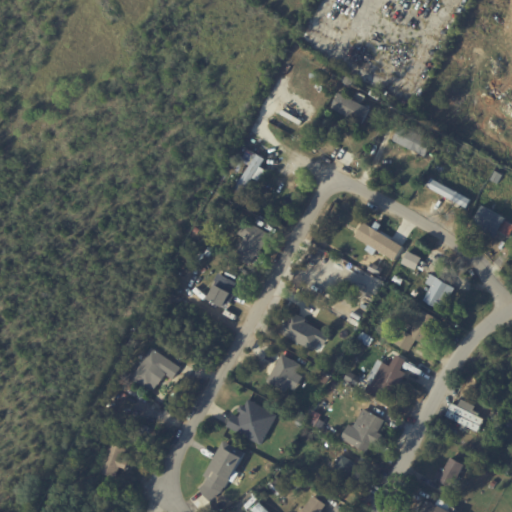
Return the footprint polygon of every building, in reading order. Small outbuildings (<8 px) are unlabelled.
[(354,100),(373,110),(365,125),(333,109),(341,93),(354,100)] [(434,141),(435,142),(427,158),(395,142),(403,126),(434,141)] [(254,162),(251,166),(249,164),(243,174),(238,171),(251,150),(258,154),(254,162)] [(268,171),(260,183),(254,179),(243,196),(235,191),(259,155),(266,160),(262,167),(268,171)] [(446,203),(442,200),(448,188),(468,199),(461,211),(446,203)] [(505,218),(481,205),(470,225),(495,238),(505,218)] [(256,259),(252,265),(237,257),(246,239),(239,235),(247,221),(270,234),(256,259)] [(392,240),(384,254),(356,237),(365,223),(393,240),(392,240)] [(189,252),(194,242),(201,245),(197,256),(189,252)] [(425,261),(419,272),(405,265),(411,252),(425,260),(425,261)] [(384,270),(390,272),(387,278),(381,276),(384,270)] [(236,282),(238,283),(233,294),(237,296),(230,311),(210,300),(222,275),(236,282)] [(457,289),(445,312),(425,301),(433,287),(428,284),(433,275),(457,289)] [(397,276),(405,280),(401,289),(392,285),(397,276)] [(439,319),(425,345),(418,341),(413,351),(405,347),(424,311),(439,319)] [(314,350),(318,342),(324,345),(330,333),(290,314),(280,334),(314,350)] [(181,368),(182,369),(174,380),(168,375),(161,386),(159,385),(156,391),(153,389),(151,392),(133,380),(144,364),(142,363),(146,358),(147,359),(154,349),(181,368)] [(301,364),(281,354),(267,382),(286,392),(301,364)] [(407,363),(403,372),(408,375),(399,394),(393,391),(388,403),(365,392),(380,361),(393,367),(398,357),(408,361),(407,363)] [(351,372),(363,379),(359,387),(346,380),(351,372)] [(336,381),(341,384),(337,390),(332,387),(336,381)] [(227,427),(262,444),(277,414),(246,398),(237,415),(234,413),(227,427)] [(485,418),(486,419),(483,425),(451,409),(454,402),(485,418)] [(385,421),(386,422),(369,453),(355,445),(364,430),(356,426),(365,410),(385,421)] [(481,426),(482,426),(479,432),(447,417),(450,410),(481,426)] [(212,500),(202,488),(207,484),(210,478),(206,476),(224,441),(246,453),(228,488),(227,487),(224,492),(213,501),(212,500)] [(127,467),(126,470),(121,469),(117,479),(100,472),(112,445),(126,451),(122,460),(129,463),(127,467)] [(357,462),(359,463),(347,484),(331,476),(343,454),(357,462)] [(451,487),(440,481),(451,460),(465,468),(454,488),(451,487)] [(254,493),(260,499),(254,505),(248,500),(254,493)] [(303,511),(316,495),(328,504),(322,511),(303,511)] [(440,504),(457,511),(423,511),(429,499),(440,504)] [(257,511),(256,511),(264,502),(274,511),(257,511)]
